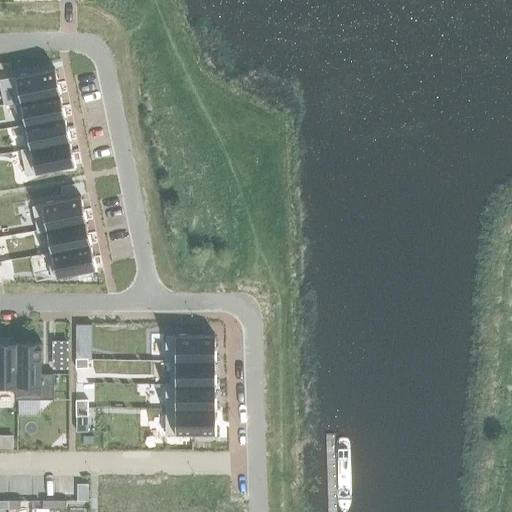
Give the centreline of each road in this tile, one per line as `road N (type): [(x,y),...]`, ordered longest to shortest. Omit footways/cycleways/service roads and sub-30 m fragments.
road 1 (residential): [(152,302),(102,60),(82,44),(0,44)]
road 2 (residential): [(254,511),(245,311),(228,303),(152,302)]
road 3 (residential): [(152,302),(0,303)]
